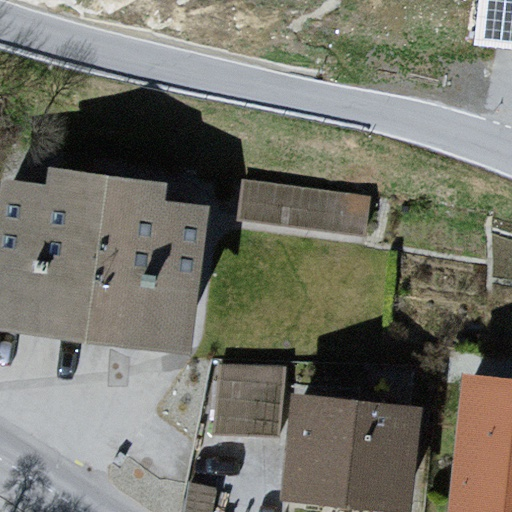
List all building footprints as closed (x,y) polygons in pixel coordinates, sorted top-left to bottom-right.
[(511,0),(492,0),(486,63),(511,66),(511,0)] [(246,167),(241,212),(353,224),(358,179),(246,167)] [(18,193),(0,343),(213,367),(230,219),(190,214),(192,196),(70,182),(68,198),(18,193)] [(219,355),(216,428),(283,430),(286,357),(219,355)] [(457,511),(511,511),(511,390),(471,387),(457,511)] [(291,511),(418,511),(428,420),(301,408),(291,511)]
